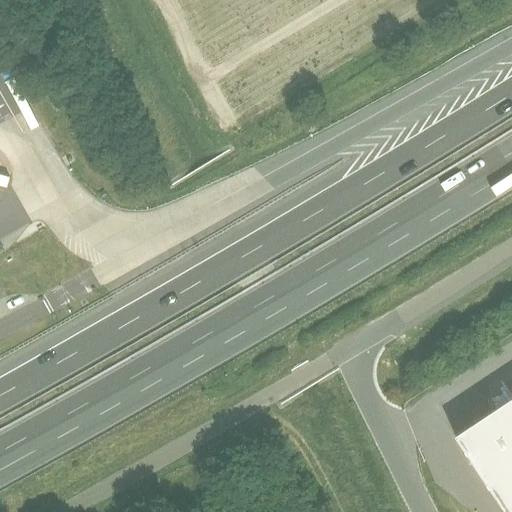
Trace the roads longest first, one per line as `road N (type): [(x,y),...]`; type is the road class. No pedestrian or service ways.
road 1 (motorway): [(511,93),(0,396)]
road 2 (motorway): [(0,453),(511,154)]
road 3 (motorway): [(511,53),(186,229)]
road 4 (unclassified): [(342,349),(511,248)]
road 5 (unclassified): [(342,349),(423,511)]
